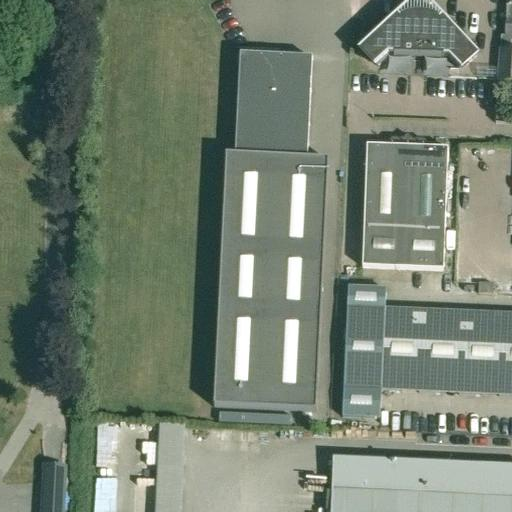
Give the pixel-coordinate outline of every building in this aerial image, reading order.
[(511,0),(508,0),(506,37),(502,37),(499,82),(511,82),(511,0)] [(403,17),(399,13),(360,49),(377,66),(388,56),(448,58),(458,69),(476,53),(440,14),(436,18),(433,17),(428,16),(423,15),(421,15),(415,15),(413,15),(410,15),(408,16),(403,17)] [(328,162),(307,161),(312,59),(240,55),(235,157),(226,157),(214,407),(316,412),(328,162)] [(443,271),(448,150),(366,147),(362,268),(443,271)] [(492,295),(493,285),(479,284),(478,294),(492,295)] [(385,291),(348,289),(342,419),(379,421),(381,391),(385,310),(385,291)] [(511,397),(511,316),(385,310),(381,391),(511,397)] [(180,511),(185,427),(159,426),(154,511),(180,511)] [(511,511),(511,466),(334,458),(331,511),(511,511)] [(39,504),(64,505),(65,468),(41,467),(39,504)]
